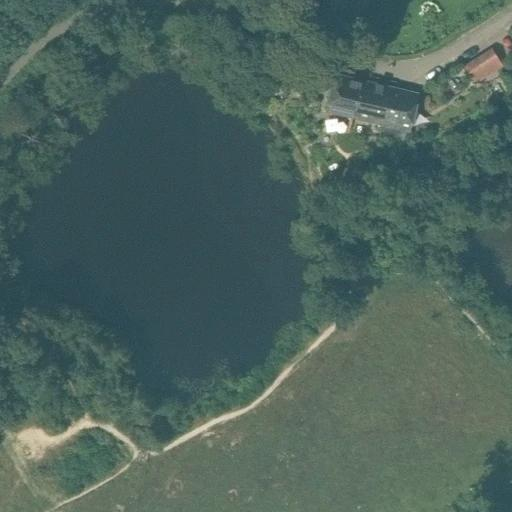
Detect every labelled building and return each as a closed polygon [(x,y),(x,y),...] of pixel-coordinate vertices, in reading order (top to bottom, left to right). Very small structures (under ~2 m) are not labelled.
[(316,0),(307,21),(337,35),(351,0),(316,0)] [(465,66),(463,67),(464,68),(474,84),(502,66),(492,49),(465,66)] [(511,76),(507,68),(481,85),(491,101),(511,86),(511,76)] [(352,116),(361,81),(334,75),(325,110),(352,116)] [(352,116),(382,123),(391,88),(361,81),(352,116)] [(391,88),(382,123),(410,130),(418,95),(391,88)]
